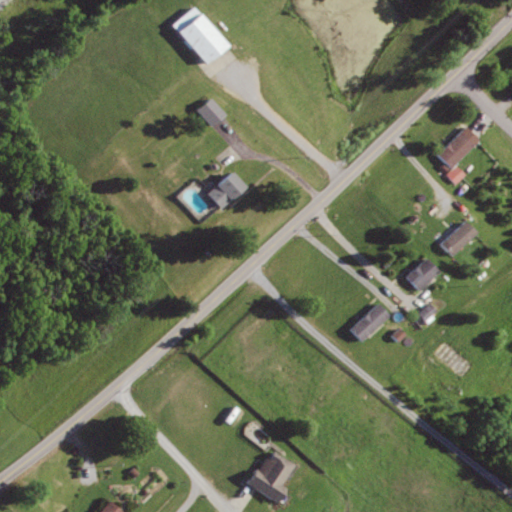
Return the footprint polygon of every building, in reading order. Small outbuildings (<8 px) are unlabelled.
[(196,57),(169,23),(192,5),(234,56),(207,78),(193,60),(196,57)] [(210,126),(194,109),(208,97),(223,114),(210,126)] [(481,118),(470,128),(478,137),(489,127),(481,118)] [(460,131),(436,154),(450,168),(474,145),(460,131)] [(458,178),(450,168),(439,177),(447,187),(458,178)] [(204,191),(228,171),(242,187),(218,207),(204,191)] [(450,254),(473,232),(462,220),(439,242),(450,254)] [(421,256),(403,274),(417,288),(435,270),(421,256)] [(427,301),(417,312),(423,318),(434,308),(427,301)] [(375,302),(347,327),(359,340),(386,314),(375,302)] [(413,313),(419,321),(421,320),(422,322),(428,317),(421,307),(413,313)] [(397,327),(389,334),(394,340),(402,333),(397,327)] [(460,374),(432,354),(443,339),(470,359),(460,374)] [(280,353),(297,369),(281,386),(270,375),(273,372),(267,367),(280,353)] [(295,392),(305,400),(299,407),(290,399),(295,392)] [(276,503),(243,482),(253,467),(256,469),(264,456),(267,458),(271,451),(291,464),(279,483),(286,488),(276,503)] [(111,500),(99,511),(123,511),(124,511),(111,500)]
